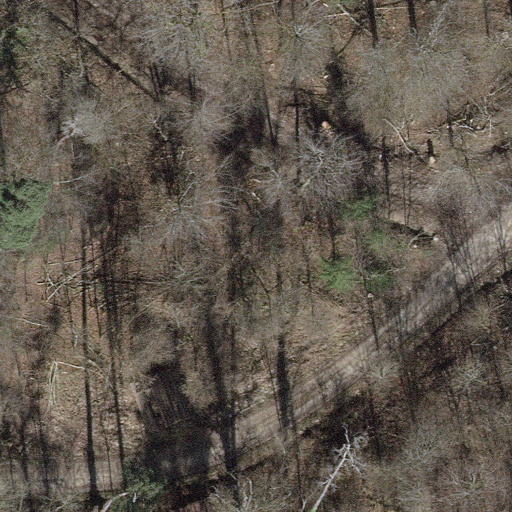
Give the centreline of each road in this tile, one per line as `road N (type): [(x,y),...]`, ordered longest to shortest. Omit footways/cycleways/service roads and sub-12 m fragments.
road 1 (track): [(511,210),(409,322),(321,392),(247,434),(174,466),(0,473)]
road 2 (track): [(77,0),(209,104),(511,230)]
